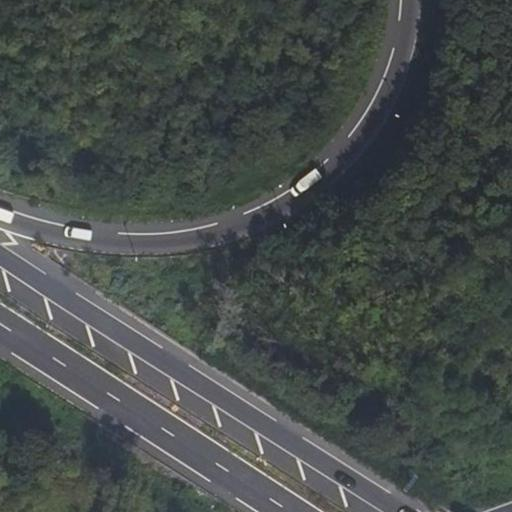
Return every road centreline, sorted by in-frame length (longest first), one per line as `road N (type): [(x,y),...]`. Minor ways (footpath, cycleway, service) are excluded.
road 1 (motorway): [(408,0),(389,84),(357,138),(337,165),(281,207),(249,223),(165,241),(88,238),(0,214)]
road 2 (motorway): [(402,511),(0,254)]
road 3 (motorway): [(0,328),(293,511)]
